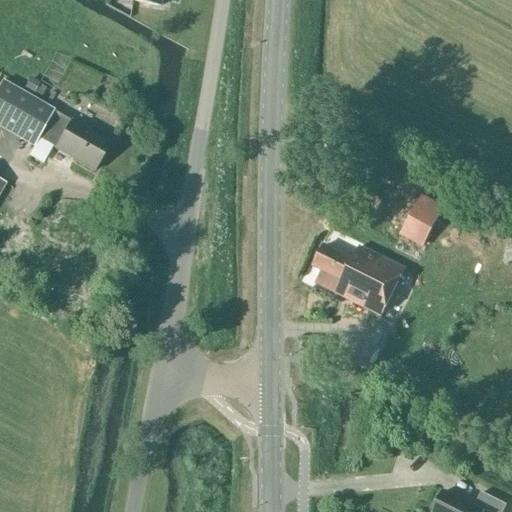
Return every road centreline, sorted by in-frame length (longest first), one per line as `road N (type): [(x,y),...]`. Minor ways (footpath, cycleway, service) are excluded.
road 1 (secondary): [(270,382),(277,0)]
road 2 (unclassified): [(159,372),(220,0)]
road 3 (unclassified): [(131,511),(159,372)]
road 4 (secondary): [(270,511),(270,382)]
